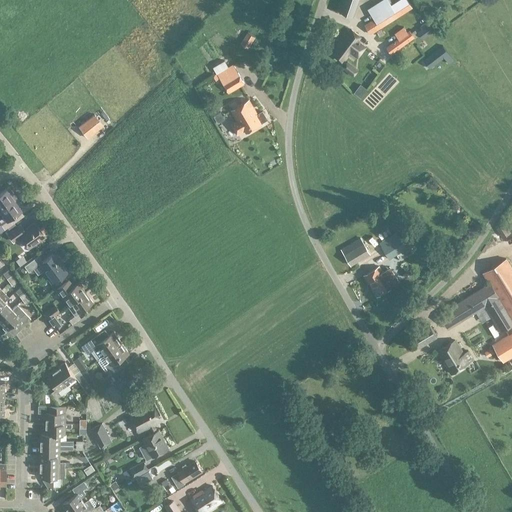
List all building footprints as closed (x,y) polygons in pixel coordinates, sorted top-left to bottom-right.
[(353,16),(359,0),(339,0),(336,10),(353,16)] [(407,0),(401,0),(392,6),(388,0),(381,0),(368,9),(373,18),(364,24),(370,34),(413,7),(407,0)] [(433,32),(426,21),(419,26),(421,29),(417,31),(423,39),(433,32)] [(390,54),(414,37),(409,30),(407,31),(403,26),(394,33),(398,38),(385,47),(390,54)] [(350,50),(358,56),(365,46),(358,41),(361,37),(351,29),(332,53),(341,60),(350,50)] [(248,48),(255,36),(247,32),(240,44),(248,48)] [(430,69),(444,58),(449,64),(454,60),(448,52),(442,45),(423,60),(430,69)] [(271,65),(264,61),(258,73),(267,77),(271,65)] [(358,69),(347,61),(342,68),(353,76),(358,69)] [(215,80),(220,78),(228,93),(244,83),(233,64),(213,76),(215,80)] [(231,110),(236,119),(230,123),(237,135),(245,131),(246,133),(268,120),(262,111),(257,114),(249,100),(231,110)] [(78,126),(87,138),(103,125),(94,114),(78,126)] [(91,145),(107,132),(103,127),(87,140),(91,145)] [(0,208),(15,198),(8,187),(0,192),(0,208)] [(10,218),(23,208),(15,198),(0,208),(0,211),(3,216),(0,218),(0,223),(4,230),(13,223),(10,218)] [(13,241),(20,236),(28,248),(45,237),(34,222),(23,230),(20,226),(8,234),(13,241)] [(504,222),(496,227),(502,237),(510,232),(504,222)] [(406,243),(404,244),(399,236),(381,247),(389,259),(404,251),(405,253),(410,250),(406,243)] [(342,250),(351,266),(370,254),(361,238),(342,250)] [(52,254),(42,262),(38,256),(24,266),(28,272),(40,263),(45,270),(43,271),(51,284),(68,272),(62,265),(61,266),(52,254)] [(503,362),(511,356),(511,267),(506,258),(482,273),(489,283),(439,314),(448,330),(479,311),(485,321),(491,317),(500,333),(511,325),(511,331),(492,344),(503,362)] [(376,296),(391,287),(399,282),(390,267),(382,272),(379,266),(364,276),(376,296)] [(69,304),(85,293),(81,288),(83,287),(79,282),(73,286),(68,279),(55,289),(63,300),(65,299),(69,304)] [(356,294),(359,300),(366,295),(363,290),(356,294)] [(74,316),(92,303),(85,293),(69,304),(67,306),(74,316)] [(360,308),(368,305),(367,299),(359,302),(360,308)] [(0,320),(12,309),(4,302),(0,305),(0,320)] [(0,340),(4,344),(30,318),(17,304),(12,309),(0,320),(0,322),(3,326),(2,328),(6,332),(0,337),(0,340)] [(43,313),(48,320),(54,315),(59,312),(54,305),(43,313)] [(61,325),(54,315),(48,320),(55,330),(61,325)] [(411,336),(419,347),(437,336),(430,324),(411,336)] [(104,354),(121,342),(113,332),(103,340),(98,334),(82,346),(87,354),(93,349),(99,358),(104,354)] [(451,373),(469,362),(474,359),(468,350),(463,353),(455,340),(438,351),(451,373)] [(121,342),(104,354),(109,361),(104,365),(111,374),(122,367),(118,361),(128,353),(121,342)] [(488,357),(494,353),(491,348),(484,352),(488,357)] [(56,368),(67,384),(76,378),(88,395),(94,391),(80,371),(75,375),(65,362),(56,368)] [(67,384),(56,368),(47,375),(56,389),(51,393),(59,404),(65,400),(58,391),(67,384)] [(161,421),(156,411),(152,404),(153,403),(151,399),(141,404),(143,409),(130,415),(139,432),(161,421)] [(46,423),(65,423),(65,413),(65,406),(49,406),(49,412),(46,412),(46,423)] [(41,434),(65,434),(65,428),(71,428),(71,423),(65,423),(46,423),(46,434),(41,434)] [(100,447),(111,441),(101,423),(91,429),(100,447)] [(142,439),(145,443),(139,446),(146,460),(152,457),(168,448),(158,430),(142,439)] [(65,434),(41,434),(41,445),(73,445),(73,440),(60,440),(60,434),(65,434)] [(40,455),(59,456),(60,449),(73,449),(73,445),(41,445),(40,455)] [(59,456),(40,455),(40,466),(65,467),(65,462),(59,462),(59,456)] [(134,477),(149,470),(143,460),(129,468),(123,472),(127,481),(134,477)] [(189,479),(201,471),(195,461),(183,469),(178,472),(183,482),(189,478),(189,479)] [(65,467),(40,466),(40,477),(42,477),(42,479),(50,490),(53,488),(53,478),(64,478),(65,467)] [(153,478),(149,471),(136,477),(140,485),(153,478)] [(67,511),(69,511),(84,502),(81,498),(85,496),(85,493),(83,490),(87,487),(83,481),(72,488),(76,494),(62,504),(67,511)] [(211,486),(191,499),(186,502),(192,511),(195,511),(198,510),(199,511),(205,511),(222,501),(211,486)] [(101,511),(103,511),(99,505),(95,508),(94,506),(95,505),(91,497),(84,502),(69,511),(101,511)] [(168,511),(178,511),(172,503),(165,507),(168,511)]
